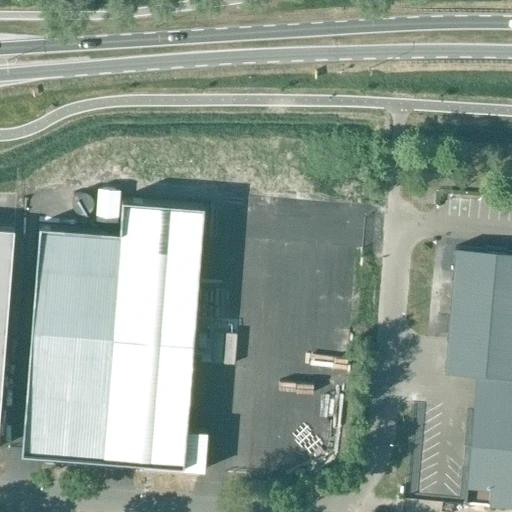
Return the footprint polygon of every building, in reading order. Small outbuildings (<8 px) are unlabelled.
[(117,221),(119,189),(98,188),(96,219),(117,221)] [(40,223),(22,446),(140,456),(140,464),(202,469),(205,429),(185,427),(202,203),(123,197),(120,229),(40,223)] [(0,382),(12,228),(0,227),(0,382)] [(498,386),(511,386),(511,251),(504,251),(504,248),(486,246),(485,249),(455,247),(444,371),(499,376),(498,386)] [(511,386),(498,386),(496,412),(472,410),(464,502),(511,505),(511,386)]
